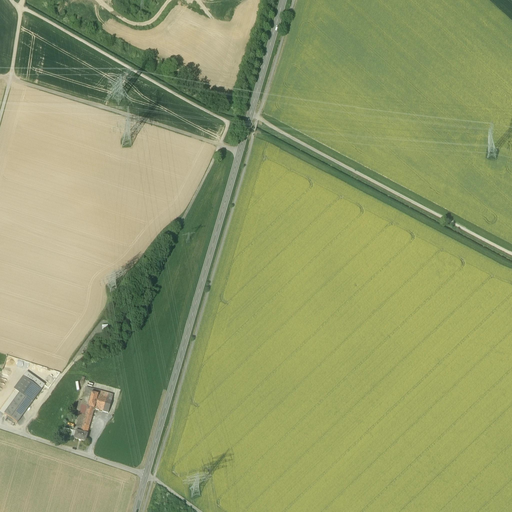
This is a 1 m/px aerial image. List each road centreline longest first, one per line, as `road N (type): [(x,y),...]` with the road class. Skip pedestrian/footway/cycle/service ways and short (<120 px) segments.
road 1 (primary): [(145,475),(283,0)]
road 2 (track): [(134,309),(220,145),(0,77)]
road 3 (track): [(511,255),(250,114)]
road 4 (track): [(10,0),(224,121),(220,145),(239,152)]
road 5 (residential): [(145,475),(0,426)]
